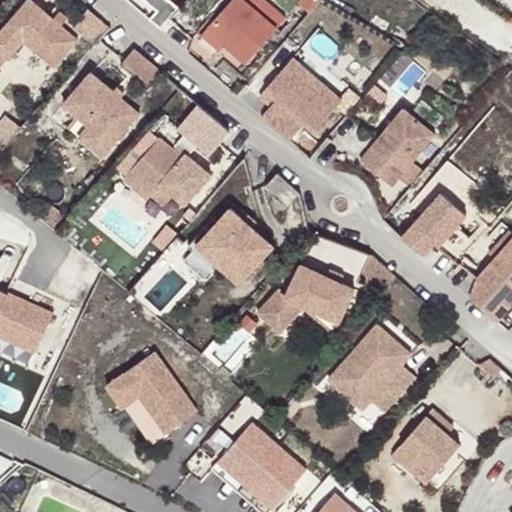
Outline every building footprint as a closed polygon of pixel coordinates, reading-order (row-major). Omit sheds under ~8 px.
[(34,0),(30,0),(0,35),(0,69),(25,41),(56,68),(80,40),(34,0)] [(165,0),(139,0),(154,13),(165,0)] [(237,0),(230,0),(205,29),(224,45),(220,49),(241,67),(273,31),(237,0)] [(111,27),(90,9),(76,27),(96,45),(111,27)] [(136,50),(127,61),(153,84),(163,73),(136,50)] [(296,51),(285,65),(309,85),(312,82),(320,73),(296,51)] [(265,110),(257,120),(284,144),(299,127),(309,136),(337,104),(312,82),(309,85),(285,65),(260,93),(271,103),(265,110)] [(93,71),(65,103),(90,126),(113,146),(141,113),(122,97),(115,90),(93,71)] [(118,86),(115,90),(122,97),(125,93),(118,86)] [(271,103),(259,93),(254,99),(265,110),(271,103)] [(231,132),(200,104),(179,128),(211,156),(231,132)] [(0,154),(26,125),(11,112),(0,125),(0,134),(3,138),(0,140),(0,154)] [(401,113),(375,143),(380,147),(405,117),(401,113)] [(375,143),(356,164),(387,191),(432,140),(405,117),(380,147),(375,143)] [(90,126),(80,137),(103,157),(113,146),(90,126)] [(160,136),(127,174),(151,194),(160,183),(172,194),(184,204),(211,174),(186,152),(182,156),(174,148),(160,136)] [(177,144),(174,148),(182,156),(186,152),(177,144)] [(127,174),(124,178),(147,198),(151,194),(127,174)] [(279,174),(265,186),(286,209),(300,196),(299,194),(296,191),(294,188),(291,185),(288,181),(279,174)] [(160,183),(151,194),(162,204),(172,194),(160,183)] [(435,197),(394,241),(415,259),(426,247),(421,242),(428,234),(437,243),(459,219),(435,197)] [(57,205),(46,218),(60,230),(70,217),(57,205)] [(240,283),(274,244),(253,226),(245,219),(231,207),(218,222),(213,218),(193,241),(219,264),(240,283)] [(249,215),(245,219),(253,226),(256,221),(249,215)] [(428,234),(421,242),(426,247),(430,250),(437,243),(428,234)] [(372,255),(320,235),(305,265),(302,263),(287,293),(280,288),(258,312),(281,332),(304,305),(339,321),(363,274),(372,255)] [(488,264),(509,241),(504,237),(484,261),(488,264)] [(219,264),(193,241),(189,245),(215,268),(219,264)] [(464,303),(483,320),(495,306),(503,313),(511,302),(511,243),(509,241),(488,264),(471,284),(464,303)] [(372,255),(363,274),(392,286),(399,277),(372,255)] [(11,297),(0,292),(0,334),(43,352),(58,314),(12,295),(11,297)] [(511,302),(503,313),(511,321),(511,302)] [(339,321),(304,305),(334,331),(339,321)] [(404,363),(414,352),(380,322),(331,378),(365,407),(374,398),(387,383),(401,395),(418,375),(404,363)] [(156,349),(106,380),(120,403),(124,401),(138,393),(163,432),(196,411),(156,349)] [(502,368),(490,358),(479,366),(493,379),(502,368)] [(388,410),(401,395),(387,383),(374,398),(388,410)] [(138,393),(124,401),(148,441),(163,432),(138,393)] [(434,408),(395,454),(427,483),(461,444),(449,434),(441,426),(447,419),(434,408)] [(455,427),(447,419),(441,426),(449,434),(455,427)] [(268,511),(305,469),(252,423),(211,468),(261,511),(268,511)] [(358,511),(333,490),(314,511),(358,511)]
